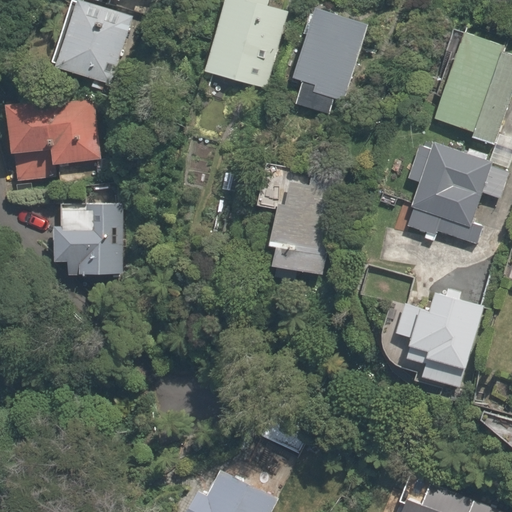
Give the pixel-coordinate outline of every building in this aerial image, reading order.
[(148,23),(71,0),(68,0),(47,69),(127,94),(148,23)] [(263,0),(217,0),(200,71),(266,86),(285,6),(263,1),(263,0)] [(288,100),(334,116),(364,30),(307,11),(285,74),(295,78),(288,100)] [(511,82),(511,45),(457,29),(429,127),(493,146),(511,82)] [(51,166),(102,164),(99,99),(0,103),(0,163),(0,168),(12,168),(12,180),(51,178),(51,166)] [(415,185),(402,226),(479,250),(486,228),(472,224),(479,198),(502,205),(511,170),(511,168),(419,140),(406,183),(415,185)] [(323,174),(246,168),(242,208),(259,209),(255,267),(315,272),(323,174)] [(112,187),(84,187),(84,206),(53,206),(54,262),(65,262),(65,277),(122,277),(121,205),(112,205),(112,187)] [(399,283),(378,363),(404,370),(407,361),(420,364),(416,378),(459,390),(481,305),(399,283)] [(511,427),(481,418),(476,425),(511,454),(511,459),(509,469),(511,469),(511,427)] [(268,511),(274,497),(208,471),(199,495),(186,490),(177,511),(268,511)] [(511,511),(414,474),(399,511),(511,511)]
